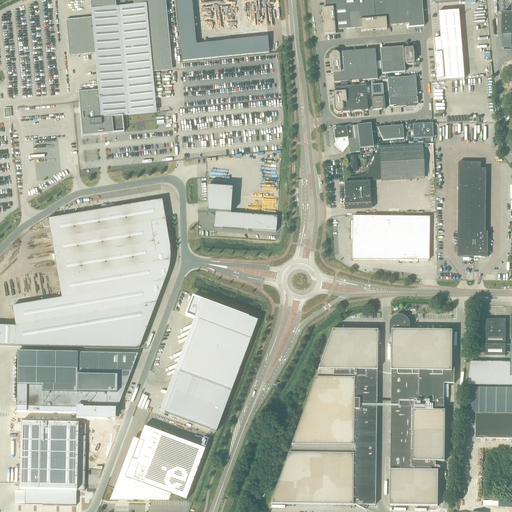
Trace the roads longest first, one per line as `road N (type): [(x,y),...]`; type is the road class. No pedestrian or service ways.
road 1 (unclassified): [(185,260),(181,189),(165,178),(72,196),(0,250)]
road 2 (unclassified): [(92,511),(185,260)]
road 3 (unclassified): [(328,121),(320,45),(422,36)]
road 4 (unclassified): [(328,121),(423,113),(422,36)]
road 5 (unclassified): [(511,159),(489,0)]
road 6 (tertiary): [(311,265),(316,212),(307,123)]
road 7 (tertiary): [(383,292),(511,293)]
